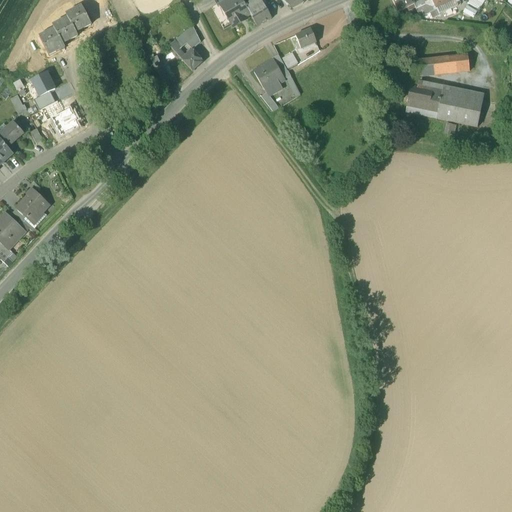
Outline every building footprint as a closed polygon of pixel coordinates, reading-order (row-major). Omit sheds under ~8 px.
[(50,0),(46,8),(56,14),(63,0),(50,0)] [(230,0),(212,0),(218,8),(221,7),(221,6),(231,0),(230,0)] [(230,0),(231,0),(221,6),(221,7),(233,28),(251,18),(250,15),(249,14),(244,4),(241,0),(230,0)] [(259,0),(250,0),(244,4),(249,14),(250,15),(264,7),(259,0)] [(283,0),(292,10),(300,2),(302,5),(307,0),(283,0)] [(391,0),(398,13),(407,9),(408,12),(415,8),(413,3),(416,1),(415,0),(391,0)] [(432,0),(430,0),(424,3),(426,6),(429,14),(430,14),(437,10),(436,8),(432,0)] [(458,0),(452,0),(436,8),(437,10),(439,15),(460,5),(458,0)] [(469,0),(468,3),(480,10),(483,5),(478,2),(478,0),(469,0)] [(264,7),(250,15),(251,18),(252,19),(257,28),(271,20),(267,13),(271,11),(267,5),(264,7)] [(426,6),(416,10),(420,18),(429,14),(426,6)] [(82,7),(66,16),(68,19),(52,27),(54,30),(39,38),(48,56),(64,48),(62,44),(77,37),(76,33),(91,25),(82,7)] [(437,10),(430,14),(432,18),(439,15),(437,10)] [(192,28),(175,41),(182,49),(186,45),(192,51),(200,44),(192,28)] [(311,30),(295,37),(301,50),(316,44),(311,30)] [(182,49),(175,41),(169,47),(176,54),(180,51),(182,49)] [(180,51),(176,54),(181,60),(185,57),(180,51)] [(192,51),(190,53),(188,51),(187,53),(188,54),(185,57),(181,60),(192,73),(203,63),(192,51)] [(297,64),(291,54),(281,59),(286,69),(297,64)] [(284,67),(278,56),(272,60),(273,62),(274,61),(278,70),(284,67)] [(467,56),(413,62),(414,69),(412,79),(422,77),(469,72),(467,56)] [(157,57),(150,61),(153,67),(160,64),(157,57)] [(273,62),(266,66),(266,67),(255,73),(264,91),(265,90),(273,86),(272,84),(275,82),(276,85),(284,81),(278,70),(274,61),(273,62)] [(153,67),(148,70),(156,86),(169,80),(161,63),(160,64),(153,67)] [(284,67),(278,70),(284,81),(295,99),(301,96),(284,67)] [(31,82),(39,98),(55,90),(47,74),(31,82)] [(422,77),(412,79),(410,88),(420,90),(421,82),(422,77)] [(19,92),(26,89),(21,79),(14,83),(19,92)] [(273,86),(265,90),(268,95),(269,97),(277,93),(274,87),(276,85),(275,82),(272,84),(273,86)] [(484,95),(421,82),(420,90),(442,94),(483,103),(484,95)] [(410,88),(407,104),(438,110),(442,94),(420,90),(410,88)] [(55,104),(50,93),(39,98),(44,109),(55,104)] [(268,95),(267,94),(261,98),(269,108),(275,104),(269,97),(268,95)] [(483,103),(442,94),(438,110),(436,119),(436,120),(477,128),(483,103)] [(19,95),(9,100),(17,114),(26,110),(19,95)] [(44,109),(39,98),(34,101),(39,112),(41,111),(44,109)] [(55,104),(41,111),(47,123),(52,120),(63,114),(57,102),(55,104)] [(275,104),(269,108),(273,113),(278,109),(275,104)] [(438,110),(407,104),(405,113),(436,119),(438,110)] [(63,114),(52,120),(61,138),(79,128),(70,111),(63,114)] [(137,119),(132,124),(136,128),(141,123),(137,119)] [(13,124),(7,129),(8,130),(0,136),(0,140),(7,149),(23,135),(13,124)] [(444,135),(454,137),(457,126),(446,124),(444,135)] [(42,141),(37,131),(30,134),(36,145),(42,141)] [(0,166),(13,155),(7,149),(0,140),(0,166)] [(40,200),(31,191),(27,195),(28,196),(21,204),(16,209),(26,218),(31,223),(41,214),(41,213),(47,206),(41,200),(40,200)] [(26,218),(16,209),(12,214),(22,222),(26,218)] [(24,232),(5,214),(0,219),(0,243),(1,245),(5,248),(5,247),(7,250),(24,232)] [(7,250),(5,247),(5,248),(1,245),(0,246),(0,251),(8,259),(12,254),(7,250)] [(8,259),(0,251),(0,260),(3,264),(8,259)]
